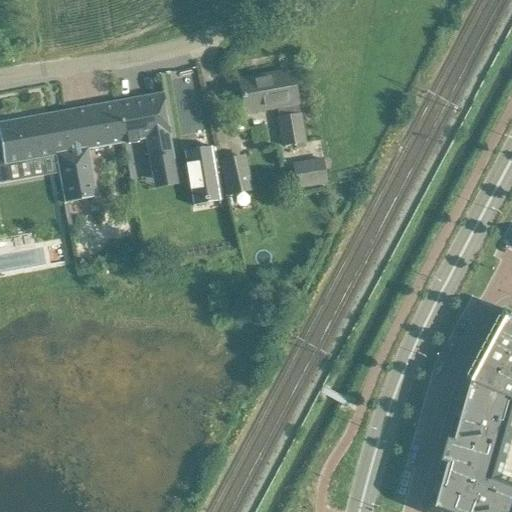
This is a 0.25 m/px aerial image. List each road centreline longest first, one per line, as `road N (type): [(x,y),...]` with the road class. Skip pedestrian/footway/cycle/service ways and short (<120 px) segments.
road 1 (tertiary): [(358,511),(407,359),(511,160)]
road 2 (residential): [(0,76),(150,54),(282,0)]
road 3 (residential): [(411,511),(445,389),(501,277)]
